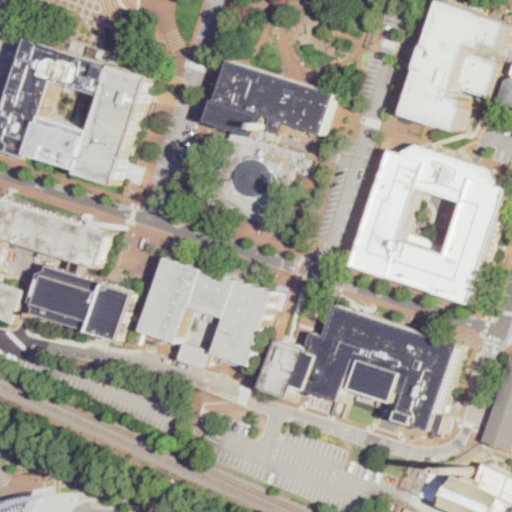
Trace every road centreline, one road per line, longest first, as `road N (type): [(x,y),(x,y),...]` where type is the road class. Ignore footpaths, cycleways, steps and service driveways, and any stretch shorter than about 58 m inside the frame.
road 1 (residential): [(2,338),(145,358),(418,450),(458,442),(481,393)]
road 2 (residential): [(502,332),(0,172)]
road 3 (residential): [(408,0),(323,273)]
road 4 (residential): [(154,216),(217,0)]
